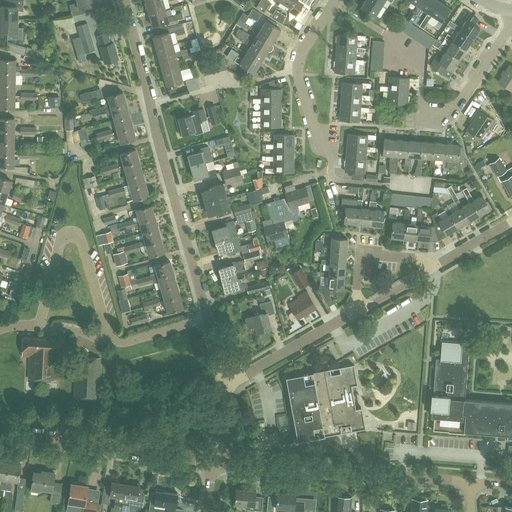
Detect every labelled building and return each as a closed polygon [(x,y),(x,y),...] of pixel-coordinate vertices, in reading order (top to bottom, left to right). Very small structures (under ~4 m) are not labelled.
[(23,11),(23,0),(3,0),(3,7),(0,7),(0,19),(17,20),(17,11),(23,11)] [(96,0),(77,0),(78,3),(70,5),(72,16),(84,14),(82,8),(98,5),(96,0)] [(149,14),(165,9),(162,0),(151,0),(146,2),(149,14)] [(260,10),(265,0),(260,0),(256,7),(260,10)] [(264,12),(271,2),(266,0),(265,0),(260,10),(264,12)] [(280,0),(280,1),(291,8),(289,12),(296,16),(305,3),(300,0),(280,0)] [(375,16),(382,5),(373,0),(365,0),(361,7),(375,16)] [(420,7),(424,0),(409,0),(418,6),(413,13),(411,11),(406,19),(412,23),(413,22),(422,9),(420,7)] [(430,14),(439,1),(436,0),(424,0),(420,7),(422,9),(428,13),(419,26),(423,28),(427,22),(432,15),(430,14)] [(430,14),(432,15),(438,20),(434,26),(438,29),(443,21),(442,21),(450,9),(439,1),(430,14)] [(257,21),(261,14),(252,8),(248,15),(257,21)] [(165,9),(149,14),(152,26),(167,22),(168,26),(184,22),(191,20),(189,14),(183,16),(182,13),(168,17),(165,9)] [(271,16),(271,17),(282,24),(287,16),(275,9),(271,16)] [(480,28),(475,25),(478,20),(466,12),(462,18),(466,20),(461,28),(454,23),(452,27),(459,32),(459,30),(473,39),(480,28)] [(388,24),(390,20),(383,15),(380,19),(388,24)] [(406,19),(401,16),(394,26),(399,29),(406,19)] [(17,28),(17,20),(0,19),(0,33),(8,33),(8,40),(23,40),(23,29),(17,28)] [(411,22),(406,19),(399,29),(404,32),(411,22)] [(274,40),(281,29),(266,20),(260,31),(274,40)] [(416,26),(411,22),(404,32),(409,36),(416,26)] [(96,51),(88,23),(77,27),(85,55),(96,51)] [(175,30),(176,35),(185,33),(184,28),(183,24),(174,26),(175,30)] [(421,29),(416,26),(409,36),(414,39),(421,29)] [(236,32),(237,33),(237,32),(248,39),(250,35),(239,28),(236,32)] [(426,32),(421,29),(414,39),(419,42),(426,32)] [(466,49),(473,39),(459,30),(459,32),(454,39),(448,34),(445,38),(452,42),(453,41),(466,49)] [(272,44),(274,40),(260,31),(253,42),(267,51),(268,50),(269,51),(271,51),(274,47),(273,45),(272,44)] [(159,35),(153,37),(156,49),(173,44),(171,37),(170,32),(159,35)] [(246,53),(261,62),(267,51),(253,42),(248,39),(237,32),(237,33),(235,37),(250,46),(246,53)] [(431,36),(426,32),(419,42),(424,46),(431,36)] [(111,44),(108,33),(98,36),(101,47),(100,48),(105,64),(119,60),(114,44),(111,44)] [(356,48),(356,47),(357,40),(365,40),(366,36),(357,35),(357,36),(337,35),(337,47),(356,48)] [(436,39),(431,36),(424,46),(429,49),(432,45),(436,39)] [(432,45),(438,49),(441,45),(442,43),(436,39),(432,45)] [(459,60),(466,49),(453,41),(452,42),(447,49),(441,45),(438,49),(445,53),(446,52),(459,60)] [(27,47),(8,42),(7,50),(24,55),(43,61),(43,60),(46,53),(46,52),(27,47)] [(182,55),(191,53),(190,48),(181,50),(175,52),(173,44),(156,49),(158,54),(155,54),(157,61),(159,60),(160,61),(176,57),(182,55)] [(365,48),(356,47),(356,48),(337,47),(336,59),(355,61),(355,60),(356,52),(364,52),(365,48)] [(261,62),(246,53),(242,59),(237,56),(238,54),(231,49),(227,56),(239,64),(254,73),(261,62)] [(452,71),(459,60),(446,52),(445,53),(441,59),(436,56),(429,66),(442,74),(446,67),(452,71)] [(163,73),(180,69),(176,57),(160,61),(163,73)] [(15,72),(21,72),(21,69),(21,66),(15,66),(15,59),(0,58),(0,71),(15,72)] [(224,58),(218,59),(221,71),(227,69),(224,58)] [(218,59),(212,61),(215,72),(221,71),(218,59)] [(355,61),(336,59),(335,61),(334,61),(334,66),(335,66),(334,72),(354,73),(355,64),(363,64),(364,60),(355,60),(355,61)] [(212,61),(206,63),(210,74),(215,72),(212,61)] [(206,63),(201,64),(204,76),(210,74),(206,63)] [(511,66),(510,65),(499,82),(511,90),(511,88),(511,66)] [(180,69),(163,73),(167,86),(183,81),(180,69)] [(0,83),(15,84),(15,72),(0,71),(0,83)] [(188,91),(200,88),(197,77),(185,80),(188,91)] [(389,77),(388,87),(380,86),(380,90),(388,91),(388,90),(408,92),(409,79),(389,77)] [(343,82),(342,95),(361,96),(361,95),(362,87),(370,88),(370,84),(362,83),(362,84),(343,82)] [(0,95),(15,96),(15,84),(0,83),(0,95)] [(262,89),(262,99),(253,98),(253,103),(261,103),(261,102),(281,102),(281,89),(262,89)] [(388,91),(388,99),(379,98),(379,102),(388,103),(388,102),(407,104),(408,92),(388,90),(388,91)] [(86,101),(94,99),(91,91),(80,94),(82,102),(86,101)] [(104,106),(97,108),(99,115),(107,113),(105,110),(111,108),(127,104),(123,92),(108,96),(110,103),(104,104),(104,106)] [(0,107),(14,108),(15,96),(0,95),(0,107)] [(342,95),(341,107),(361,109),(361,107),(361,99),(373,100),(373,96),(361,95),(361,96),(342,95)] [(49,97),(49,100),(50,107),(60,106),(59,96),(49,97)] [(281,114),(281,102),(261,102),(261,103),(261,111),(253,111),(253,115),(261,115),(261,114),(281,114)] [(114,120),(130,116),(127,104),(111,108),(114,120)] [(220,125),(219,123),(220,122),(216,105),(207,107),(212,125),(213,125),(213,126),(220,125)] [(361,109),(341,107),(340,120),(360,121),(360,112),(369,112),(369,108),(361,107),(361,109)] [(90,113),(92,117),(99,115),(97,108),(90,110),(90,113)] [(207,119),(203,108),(194,111),(195,114),(191,115),(176,119),(181,135),(195,131),(196,134),(203,132),(200,121),(207,119)] [(491,129),(496,122),(479,110),(474,117),(476,119),(468,131),(480,139),(488,127),(491,129)] [(282,119),(281,119),(281,114),(261,114),(261,115),(261,123),(253,123),(253,124),(249,124),(249,130),(255,130),(255,127),(261,127),(261,126),(281,127),(281,125),(282,125),(282,119)] [(118,131),(133,127),(130,116),(114,120),(118,131)] [(0,129),(14,130),(14,118),(0,117),(0,129)] [(65,131),(73,130),(73,117),(64,117),(65,131)] [(133,127),(118,131),(121,143),(136,139),(133,127)] [(20,134),(20,130),(14,130),(0,129),(0,141),(14,142),(14,136),(20,136),(20,134)] [(103,131),(105,138),(113,136),(111,129),(103,131)] [(103,131),(95,133),(97,140),(105,138),(103,131)] [(376,139),(376,135),(367,134),(367,136),(347,135),(347,145),(366,147),(367,139),(376,139)] [(294,148),(294,135),(274,135),(274,144),(262,144),(262,148),(274,149),(274,147),(294,148)] [(218,146),(231,142),(230,136),(216,139),(218,146)] [(395,155),(396,140),(384,139),(383,154),(393,155),(392,163),(392,164),(391,164),(390,173),(396,173),(397,155),(395,155)] [(408,156),(409,141),(396,140),(395,155),(397,155),(405,156),(404,164),(409,165),(410,156),(408,156)] [(0,154),(14,154),(14,142),(0,141),(0,154)] [(421,157),(422,142),(409,141),(408,156),(410,156),(418,157),(417,165),(422,166),(423,157),(421,157)] [(433,158),(434,142),(422,142),(421,157),(423,157),(430,158),(430,166),(434,167),(435,158),(433,158)] [(446,159),(447,143),(434,142),(433,158),(435,158),(443,159),(442,167),(447,167),(448,159),(446,159)] [(459,159),(460,144),(447,143),(446,159),(448,159),(447,167),(460,168),(460,160),(459,159)] [(375,147),(366,147),(347,145),(346,157),(366,159),(366,151),(375,152),(375,147)] [(192,167),(206,163),(213,161),(209,146),(195,149),(195,152),(188,154),(189,158),(186,159),(188,165),(191,165),(192,167)] [(294,152),(294,148),(274,147),(274,149),(274,156),(262,156),(262,160),(273,160),(273,159),(293,160),(293,158),(295,158),(295,152),(294,152)] [(124,165),(139,161),(135,149),(121,154),(124,165)] [(20,160),(20,158),(20,154),(14,154),(0,154),(0,166),(14,166),(14,160),(20,160)] [(374,159),(366,159),(346,157),(346,159),(345,159),(344,165),(345,165),(345,171),(365,173),(365,163),(374,164),(374,159)] [(504,187),(505,186),(510,195),(511,193),(511,167),(507,171),(499,158),(490,163),(497,176),(500,181),(504,187)] [(293,172),(293,160),(273,159),(273,160),(273,168),(265,168),(265,173),(274,173),(274,171),(293,172)] [(127,177),(142,173),(139,161),(124,165),(127,177)] [(38,175),(48,175),(47,162),(37,162),(38,175)] [(482,162),(476,166),(478,170),(485,166),(482,162)] [(111,172),(119,170),(117,163),(110,165),(111,172)] [(206,163),(192,167),(195,178),(202,176),(202,180),(217,176),(215,169),(208,171),(206,163)] [(111,172),(110,165),(102,167),(104,175),(111,172)] [(222,171),(226,185),(243,180),(239,167),(222,171)] [(130,188),(145,184),(142,173),(127,177),(130,188)] [(0,189),(8,192),(12,180),(0,176),(0,189)] [(93,176),(87,178),(90,187),(98,185),(95,176),(93,176)] [(33,187),(34,180),(15,177),(14,183),(33,187)] [(266,177),(258,179),(260,189),(268,187),(266,177)] [(206,203),(227,197),(223,183),(212,186),(213,189),(203,191),(206,203)] [(149,196),(145,184),(130,188),(125,190),(126,193),(126,195),(132,193),(134,200),(149,196)] [(282,209),(286,221),(288,230),(290,230),(294,242),(296,241),(293,229),(295,228),(292,219),(301,217),(297,206),(310,202),(306,187),(296,190),(294,184),(285,187),(286,193),(287,197),(281,199),(284,209),(282,209)] [(124,186),(116,188),(118,195),(126,193),(125,190),(124,186)] [(109,193),(110,198),(118,195),(116,188),(108,190),(109,193)] [(471,202),(479,215),(490,209),(482,195),(473,201),(466,188),(462,190),(465,196),(470,203),(471,202)] [(54,199),(56,192),(49,190),(47,197),(54,199)] [(259,190),(250,193),(252,202),(261,199),(259,190)] [(12,198),(19,200),(22,193),(14,191),(12,198)] [(30,196),(22,193),(19,200),(27,203),(30,196)] [(371,209),(371,210),(369,225),(382,227),(384,211),(376,210),(377,201),(376,201),(376,194),(371,193),(370,201),(369,209),(371,209)] [(433,198),(432,207),(441,202),(436,195),(432,198),(433,198)] [(99,210),(106,208),(104,199),(103,196),(102,196),(96,198),(99,210)] [(220,215),(231,211),(227,197),(206,203),(209,215),(219,212),(220,215)] [(356,208),(348,207),(349,199),(345,198),(344,207),(346,207),(344,222),(356,224),(358,208),(356,208)] [(284,221),(286,221),(282,209),(284,209),(281,199),(266,203),(272,224),(264,227),(268,241),(288,235),(284,221)] [(470,203),(463,207),(459,199),(455,202),(459,209),(460,208),(468,222),(479,215),(471,202),(470,203)] [(369,209),(361,208),(362,200),(357,200),(356,208),(358,208),(356,224),(369,225),(371,210),(369,209)] [(457,228),(468,222),(460,208),(459,209),(455,202),(444,208),(445,210),(444,210),(448,215),(449,215),(457,228)] [(235,215),(252,210),(250,203),(233,208),(235,215)] [(140,222),(155,218),(151,206),(136,210),(140,222)] [(403,223),(395,222),(396,214),(398,214),(398,208),(389,207),(389,213),(392,213),(391,222),(392,222),(391,237),(404,239),(405,223),(403,223)] [(418,224),(416,224),(408,223),(410,210),(409,209),(405,208),(404,223),(405,223),(404,239),(409,239),(409,242),(416,242),(416,240),(418,224)] [(254,219),(252,211),(252,210),(235,215),(238,223),(254,219)] [(446,234),(457,228),(449,215),(448,215),(444,210),(438,214),(437,212),(433,214),(432,215),(435,226),(438,238),(446,234)] [(12,223),(14,216),(7,214),(4,221),(12,223)] [(45,228),(48,218),(46,217),(39,215),(36,226),(42,228),(43,227),(45,228)] [(105,225),(117,221),(115,215),(103,218),(105,225)] [(12,223),(19,226),(21,222),(22,219),(14,216),(12,223)] [(428,243),(429,242),(429,240),(435,240),(438,238),(435,226),(431,226),(421,225),(422,217),(417,216),(416,224),(418,224),(416,240),(421,241),(421,243),(428,243)] [(230,237),(228,229),(236,227),(234,220),(233,220),(231,217),(222,220),(223,223),(219,224),(220,227),(213,229),(217,241),(230,237)] [(141,226),(143,233),(158,229),(155,218),(140,222),(134,223),(135,226),(136,227),(141,226)] [(133,219),(125,222),(127,228),(135,226),(134,223),(133,219)] [(120,230),(127,228),(125,222),(118,224),(117,222),(110,224),(111,230),(112,233),(120,231),(120,230)] [(34,237),(36,227),(30,225),(27,236),(34,237)] [(145,241),(146,245),(161,241),(158,229),(143,233),(145,241)] [(103,244),(114,242),(111,231),(101,234),(96,235),(99,245),(103,244)] [(238,235),(230,237),(217,241),(220,253),(227,251),(228,253),(242,249),(238,235)] [(347,251),(348,239),(332,237),(331,248),(323,247),(323,246),(323,242),(316,242),(315,251),(331,252),(331,250),(347,251)] [(161,241),(146,245),(150,257),(164,253),(161,241)] [(250,252),(261,249),(258,241),(248,244),(250,252)] [(132,245),(134,252),(141,249),(140,242),(132,245)] [(124,250),(124,251),(125,251),(126,254),(134,252),(132,245),(124,247),(124,246),(117,248),(118,252),(124,250)] [(1,256),(8,258),(9,255),(10,251),(3,249),(1,256)] [(127,263),(124,251),(124,250),(118,252),(113,253),(116,266),(127,263)] [(259,251),(259,250),(243,254),(245,262),(261,257),(263,257),(261,250),(259,251)] [(346,264),(347,251),(331,250),(331,252),(330,260),(322,259),(322,264),(330,264),(330,263),(346,264)] [(223,279),(237,276),(236,273),(246,270),(243,259),(241,260),(240,259),(226,263),(227,266),(220,268),(223,279)] [(258,269),(266,267),(263,260),(256,262),(258,269)] [(153,279),(158,277),(173,273),(170,261),(155,265),(157,272),(152,273),(152,275),(153,279)] [(345,276),(346,264),(330,263),(330,264),(329,273),(321,272),(313,271),(313,276),(321,276),(321,277),(329,277),(329,275),(345,276)] [(300,289),(311,283),(302,267),(291,273),(300,289)] [(270,280),(268,276),(266,268),(261,269),(263,277),(266,276),(267,281),(249,286),(251,293),(272,287),(270,280)] [(121,287),(130,285),(132,288),(143,285),(141,278),(131,281),(128,273),(118,276),(121,287)] [(177,285),(173,273),(158,277),(153,279),(154,282),(153,282),(153,284),(159,282),(162,289),(177,285)] [(152,275),(141,278),(143,285),(153,282),(154,282),(153,279),(152,275)] [(344,289),(345,276),(329,275),(329,277),(321,277),(320,277),(320,284),(319,289),(323,295),(330,295),(330,288),(344,289)] [(237,276),(223,279),(227,292),(237,289),(237,291),(248,288),(246,283),(239,285),(237,276)] [(511,284),(488,284),(489,279),(480,279),(480,289),(477,289),(476,312),(511,313),(511,284)] [(19,300),(24,285),(10,280),(9,283),(13,285),(9,297),(19,300)] [(165,301),(180,296),(177,285),(162,289),(165,301)] [(117,290),(120,301),(127,299),(126,298),(128,298),(125,288),(117,290)] [(298,319),(316,308),(306,291),(297,296),(299,300),(290,305),(293,311),(289,313),(289,315),(291,320),(293,320),(297,318),(298,319)] [(168,312),(183,308),(180,296),(165,301),(168,312)] [(152,307),(160,305),(158,298),(150,300),(152,307)] [(129,307),(127,299),(120,301),(122,309),(129,307)] [(150,300),(142,302),(144,309),(152,307),(150,300)] [(271,328),(268,315),(275,313),(272,300),(260,303),(263,314),(246,318),(248,327),(256,325),(257,332),(259,332),(260,333),(264,332),(264,330),(271,328)] [(339,314),(347,312),(345,308),(341,309),(339,304),(332,306),(334,312),(338,311),(339,314)] [(132,325),(148,320),(146,314),(130,318),(132,325)] [(64,356),(65,339),(24,337),(23,356),(29,357),(28,378),(55,380),(55,378),(75,379),(74,398),(98,399),(100,358),(76,357),(76,363),(56,362),(57,356),(64,356)] [(463,346),(463,344),(442,342),(440,365),(436,365),(433,396),(431,396),(430,412),(432,412),(432,418),(434,418),(433,431),(448,432),(448,433),(464,435),(464,433),(507,436),(507,441),(511,441),(511,404),(465,400),(469,347),(463,346)] [(350,386),(356,385),(352,363),(338,365),(339,371),(329,373),(328,367),(288,373),(299,441),(340,435),(339,429),(348,427),(349,433),(363,431),(360,408),(354,409),(350,386)] [(290,415),(284,417),(287,424),(292,422),(290,415)] [(0,488),(5,489),(9,463),(0,461),(0,478),(0,479),(0,488)] [(18,482),(21,465),(9,463),(5,489),(11,490),(12,484),(11,484),(11,481),(18,482)] [(55,472),(41,470),(41,472),(34,471),(31,490),(39,491),(39,488),(52,490),(50,502),(59,504),(63,483),(53,482),(55,472)] [(121,511),(126,483),(119,482),(120,481),(113,480),(113,482),(112,481),(110,496),(116,497),(114,507),(111,507),(110,511),(121,511)] [(88,486),(79,485),(80,482),(72,481),(72,483),(71,483),(67,511),(72,511),(96,511),(98,501),(86,499),(88,486)] [(131,484),(126,483),(121,511),(126,511),(127,510),(128,510),(129,503),(136,504),(136,506),(143,507),(144,495),(138,494),(140,483),(132,481),(131,484)] [(21,510),(24,489),(18,488),(15,509),(21,510)] [(262,511),(263,497),(255,496),(256,490),(236,488),(235,504),(254,506),(254,510),(262,511)] [(177,494),(164,492),(164,490),(157,489),(157,490),(156,490),(156,493),(151,492),(148,511),(153,511),(182,511),(183,510),(175,509),(177,494)] [(303,511),(304,504),(294,503),(295,494),(277,492),(277,498),(269,497),(268,507),(270,507),(269,511),(279,511),(280,509),(284,510),(284,511),(290,511),(289,511),(303,511)] [(351,511),(350,511),(352,497),(336,495),(334,511),(351,511)] [(428,511),(429,504),(426,504),(426,500),(413,499),(411,511),(428,511)] [(449,509),(449,506),(447,504),(442,503),(439,505),(439,508),(435,508),(434,511),(452,511),(453,511),(451,510),(449,509)]
